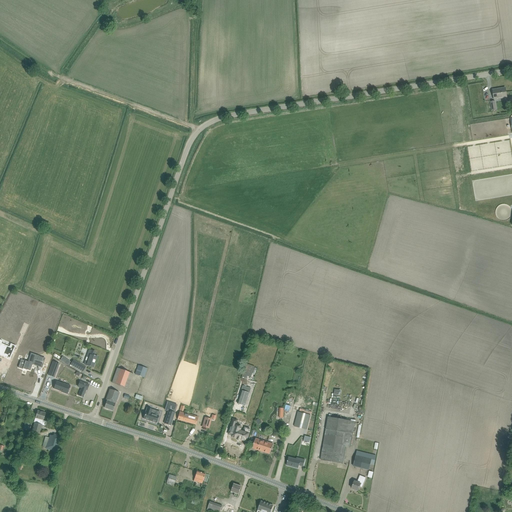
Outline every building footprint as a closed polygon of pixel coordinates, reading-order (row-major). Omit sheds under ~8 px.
[(493,91),(494,95),(494,99),(507,97),(505,87),(499,88),(499,89),(493,91)] [(0,355),(5,357),(5,358),(10,360),(11,357),(15,349),(16,346),(11,344),(10,346),(9,347),(1,343),(2,341),(2,342),(2,341),(0,339),(0,355)] [(95,355),(94,355),(95,352),(91,350),(90,353),(86,365),(88,366),(93,367),(95,361),(96,361),(97,357),(95,356),(95,355)] [(23,369),(23,368),(27,370),(30,371),(33,363),(33,362),(37,363),(39,356),(34,354),(31,353),(28,362),(25,361),(24,364),(20,362),(19,367),(18,368),(23,369)] [(70,362),(63,357),(60,361),(68,366),(70,362)] [(73,360),(70,365),(83,372),(85,367),(73,360)] [(247,364),(243,374),(247,376),(251,377),(254,367),(247,364)] [(144,377),(147,369),(138,365),(135,374),(144,377)] [(57,371),(50,368),(48,375),(54,377),(57,371)] [(133,374),(118,368),(112,383),(128,388),(133,374)] [(56,381),(54,389),(62,392),(68,394),(71,386),(62,383),(56,381)] [(89,385),(80,381),(83,383),(81,388),(79,396),(83,397),(86,390),(87,390),(89,385)] [(243,386),(238,404),(245,406),(251,388),(243,386)] [(113,411),(119,392),(110,389),(106,400),(107,400),(104,408),(113,411)] [(168,411),(164,424),(171,426),(175,413),(177,406),(167,403),(165,410),(168,411)] [(147,408),(143,419),(156,423),(160,412),(147,408)] [(33,432),(39,433),(46,413),(37,411),(34,422),(32,431),(33,431),(33,432)] [(196,425),(197,420),(198,417),(179,412),(177,419),(196,425)] [(311,415),(298,412),(294,426),(307,430),(311,415)] [(321,460),(343,464),(346,447),(351,447),(355,421),(328,417),(321,460)] [(211,419),(206,418),(204,424),(203,423),(202,426),(209,428),(211,419)] [(26,420),(23,429),(28,431),(28,430),(29,430),(31,426),(29,425),(31,421),(26,420)] [(236,425),(232,436),(238,438),(237,439),(241,440),(241,439),(246,441),(247,439),(248,440),(249,437),(248,437),(249,434),(240,431),(241,427),(236,425)] [(57,451),(60,441),(62,436),(54,433),(53,436),(50,435),(49,438),(46,437),(42,446),(57,451)] [(270,454),(271,449),(273,444),(256,438),(252,448),(270,454)] [(357,450),(355,461),(353,466),(369,470),(370,464),(374,465),(377,456),(357,450)] [(30,452),(29,457),(35,459),(39,460),(41,455),(37,454),(30,452)] [(289,457),(288,460),(287,465),(292,466),(292,465),(299,467),(298,468),(299,468),(299,465),(303,466),(305,460),(297,458),(297,459),(289,457)] [(203,481),(204,479),(205,474),(197,471),(195,476),(194,478),(194,481),(202,483),(203,481)] [(168,479),(167,482),(172,483),(174,484),(175,482),(176,477),(169,474),(168,479)] [(358,491),(360,487),(362,488),(366,478),(360,475),(357,482),(355,481),(352,488),(358,491)] [(231,491),(235,493),(234,496),(238,497),(242,486),(234,484),(231,491)] [(212,511),(220,511),(221,510),(222,506),(210,501),(207,510),(212,511)] [(261,501),(258,510),(263,511),(271,511),(274,505),(261,501)]
